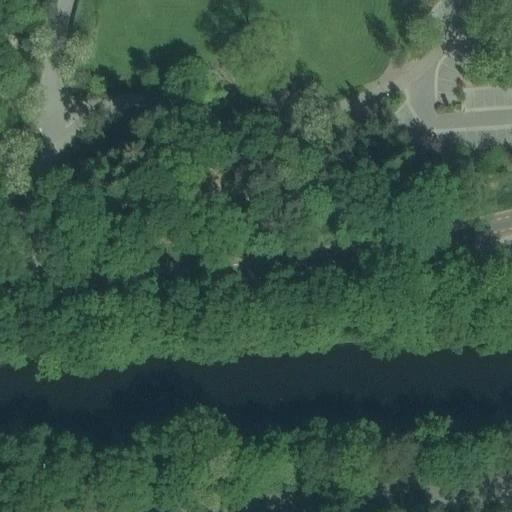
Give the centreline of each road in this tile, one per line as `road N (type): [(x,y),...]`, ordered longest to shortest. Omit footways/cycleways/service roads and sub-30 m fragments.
road 1 (tertiary): [(0,291),(170,281),(511,226)]
road 2 (unclassified): [(234,511),(511,491)]
